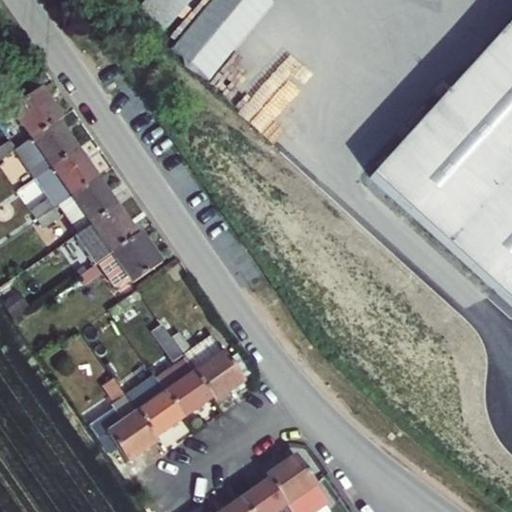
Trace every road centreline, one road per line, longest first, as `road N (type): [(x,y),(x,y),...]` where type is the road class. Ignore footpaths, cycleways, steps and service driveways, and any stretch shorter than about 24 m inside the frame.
road 1 (residential): [(301,398),(20,0)]
road 2 (residential): [(301,398),(160,492)]
road 3 (residential): [(414,494),(301,398)]
